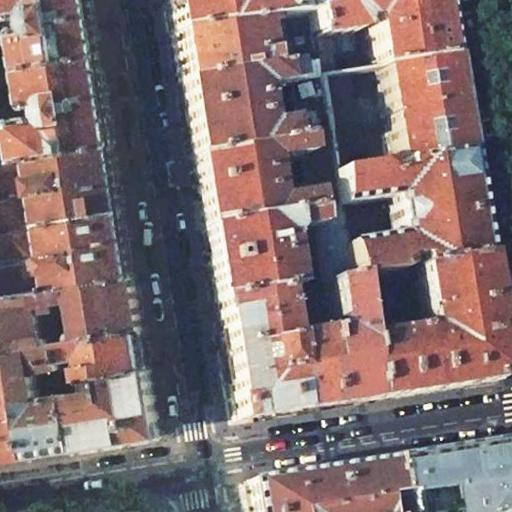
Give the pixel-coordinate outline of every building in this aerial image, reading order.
[(0,0),(0,20),(1,20),(30,16),(32,25),(19,27),(16,29),(16,31),(21,62),(101,50),(93,0),(0,0)] [(160,0),(166,36),(167,36),(303,17),(302,15),(299,0),(160,0)] [(326,0),(299,0),(302,15),(328,11),(326,0)] [(328,11),(302,15),(303,17),(310,63),(313,79),(327,77),(324,54),(348,50),(350,48),(348,34),(349,34),(353,29),(352,23),(361,22),(366,55),(341,58),(341,66),(347,65),(348,74),(374,70),(442,61),(443,61),(441,47),(433,0),(396,0),(358,6),(328,11)] [(175,85),(291,66),(310,63),(303,17),(167,36),(175,85)] [(18,161),(116,145),(116,144),(101,50),(21,62),(27,103),(29,106),(32,107),(44,104),(46,114),(16,119),(13,121),(12,124),(18,161)] [(442,61),(374,70),(390,167),(457,155),(457,154),(442,61)] [(322,137),(313,79),(310,63),(291,66),(175,85),(187,159),(322,137)] [(327,77),(313,79),(322,137),(328,177),(350,173),(335,76),(327,77)] [(199,231),(199,232),(333,211),(328,177),(322,137),(187,159),(187,161),(186,161),(191,189),(192,188),(194,201),(193,201),(197,231),(199,231)] [(0,230),(126,211),(122,184),(121,171),(116,145),(18,161),(0,163),(0,230)] [(350,173),(328,177),(333,211),(383,203),(389,242),(339,249),(344,280),(379,275),(395,272),(394,263),(406,261),(407,270),(474,260),(474,257),(464,200),(466,200),(459,156),(457,156),(457,155),(390,167),(350,173)] [(0,298),(5,297),(137,276),(131,237),(126,211),(0,230),(0,298)] [(333,211),(199,232),(202,252),(201,252),(209,303),(273,293),(285,291),(277,244),(283,234),(308,230),(317,285),(344,280),(339,249),(333,211)] [(379,275),(344,280),(364,402),(395,397),(395,398),(411,395),(462,387),(463,387),(496,382),(474,260),(407,270),(411,289),(406,289),(408,300),(412,299),(418,331),(388,335),(379,275)] [(63,342),(145,329),(146,329),(139,286),(138,286),(137,276),(5,297),(14,349),(63,342)] [(313,334),(326,408),(326,409),(364,403),(364,402),(344,280),(317,285),(306,287),(309,304),(322,302),(325,324),(335,323),(336,330),(313,334)] [(209,303),(224,400),(225,400),(229,425),(326,408),(313,334),(280,339),(273,293),(209,303)] [(0,355),(14,353),(14,349),(5,297),(0,298),(0,355)] [(145,329),(63,342),(66,361),(83,358),(84,364),(82,368),(84,379),(90,378),(151,368),(145,329)] [(14,353),(31,456),(31,457),(41,455),(80,448),(69,381),(66,361),(63,342),(14,349),(14,353)] [(0,462),(31,458),(31,456),(14,353),(0,355),(0,462)] [(75,380),(69,381),(80,448),(162,435),(151,368),(90,378),(90,382),(93,381),(94,391),(77,393),(75,380)] [(511,511),(511,468),(511,467),(507,442),(484,446),(484,445),(460,450),(460,449),(451,451),(436,454),(436,453),(379,463),(385,502),(393,501),(394,511),(511,511)] [(242,511),(375,511),(374,504),(385,502),(379,463),(238,485),(242,511)]
